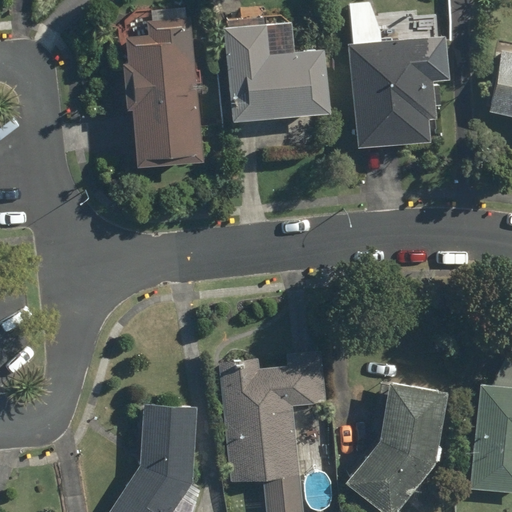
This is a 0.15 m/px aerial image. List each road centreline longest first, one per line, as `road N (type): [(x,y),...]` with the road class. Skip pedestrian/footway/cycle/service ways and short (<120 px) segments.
road 1 (residential): [(511,239),(388,235),(63,268)]
road 2 (residential): [(63,268),(57,402),(50,417),(0,426)]
road 3 (residential): [(35,88),(63,268)]
